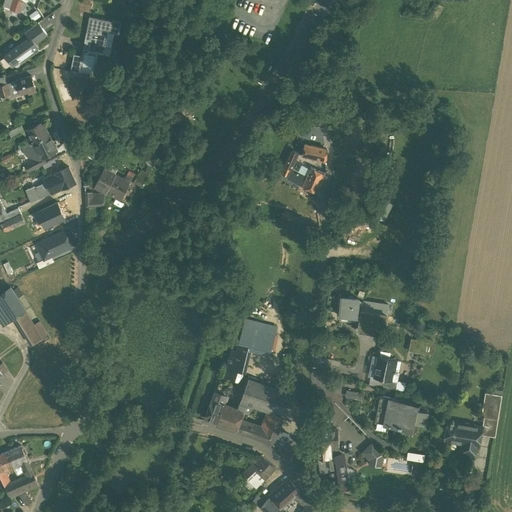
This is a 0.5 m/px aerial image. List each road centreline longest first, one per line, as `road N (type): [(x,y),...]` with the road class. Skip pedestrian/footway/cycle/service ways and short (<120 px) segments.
road 1 (residential): [(325,0),(239,141),(122,251),(94,327)]
road 2 (residential): [(69,0),(46,71),(80,183),(84,321),(94,327)]
road 3 (residential): [(73,429),(200,429),(272,456),(349,511)]
